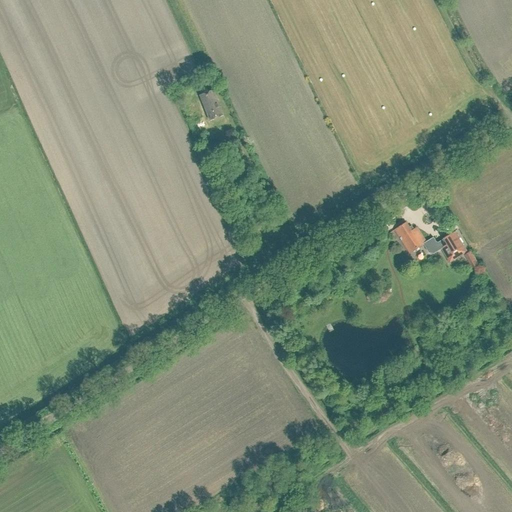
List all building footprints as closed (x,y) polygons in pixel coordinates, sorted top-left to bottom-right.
[(223,116),(212,93),(196,101),(207,124),(223,116)] [(194,120),(202,117),(197,103),(188,106),(194,120)] [(406,223),(395,230),(410,253),(423,244),(427,242),(426,242),(417,228),(412,231),(406,223)] [(427,242),(423,244),(428,253),(433,254),(441,250),(449,264),(468,253),(455,232),(442,240),(438,243),(436,242),(433,238),(426,242),(427,242)] [(478,265),(470,252),(466,255),(474,267),(478,265)]
